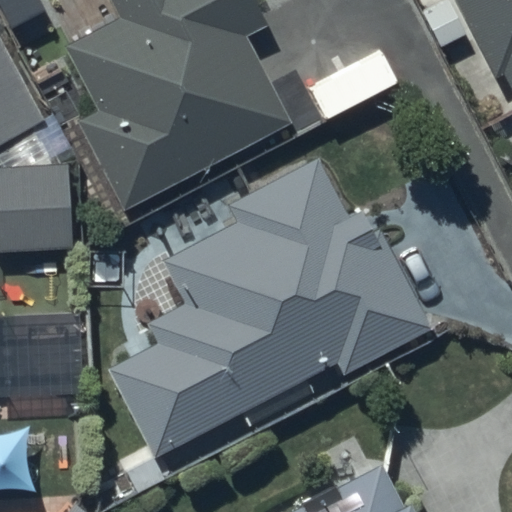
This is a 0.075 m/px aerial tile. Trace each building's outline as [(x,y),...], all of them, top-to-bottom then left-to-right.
[(109,0),(119,19),(63,47),(97,115),(79,124),(122,210),(291,127),(247,37),(266,27),(252,0),(109,0)] [(511,0),(451,0),(493,80),(501,76),(511,95),(511,0)] [(0,144),(45,122),(0,33),(0,144)] [(236,226),(160,263),(182,307),(148,324),(159,348),(112,371),(155,457),(334,367),(339,378),(430,333),(377,228),(370,231),(361,212),(346,219),(317,161),(226,206),(236,226)] [(68,166),(0,167),(0,254),(12,255),(13,388),(71,387),(68,166)] [(377,467),(287,511),(411,511),(407,505),(398,509),(377,467)]
